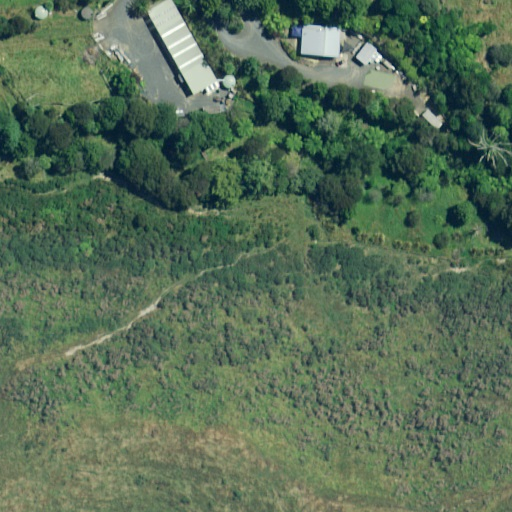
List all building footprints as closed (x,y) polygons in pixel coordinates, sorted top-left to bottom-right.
[(176,0),(169,0),(149,11),(195,96),(220,83),(176,0)] [(50,17),(47,6),(36,9),(39,20),(50,17)] [(96,16),(90,6),(81,11),(87,21),(96,16)] [(340,27),(303,25),(302,54),(339,56),(340,27)] [(351,39),(351,62),(365,62),(365,39),(351,39)] [(432,109),(424,116),(438,132),(446,124),(432,109)]
